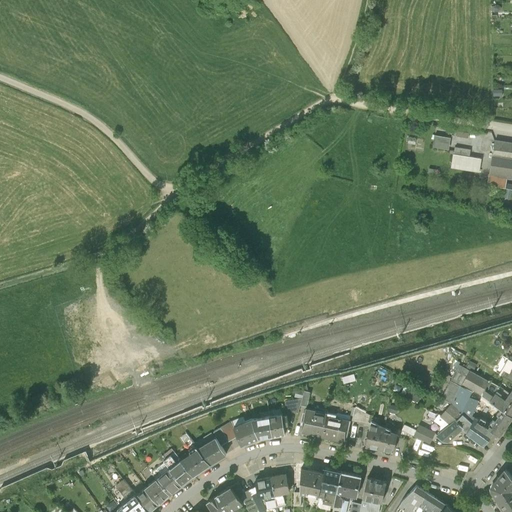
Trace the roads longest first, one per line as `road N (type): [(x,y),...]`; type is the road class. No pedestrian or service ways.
road 1 (track): [(0,77),(95,121),(161,186),(177,187),(331,99),(487,125)]
road 2 (residential): [(167,511),(223,469),(275,447),(471,490)]
